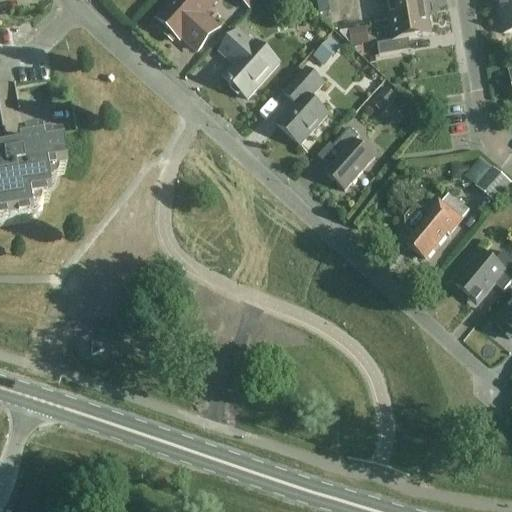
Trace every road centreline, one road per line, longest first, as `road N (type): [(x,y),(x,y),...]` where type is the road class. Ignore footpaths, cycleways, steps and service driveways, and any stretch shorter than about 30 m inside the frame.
road 1 (residential): [(508,399),(77,9)]
road 2 (secondary): [(30,398),(367,511)]
road 3 (residential): [(511,167),(486,131),(464,0)]
